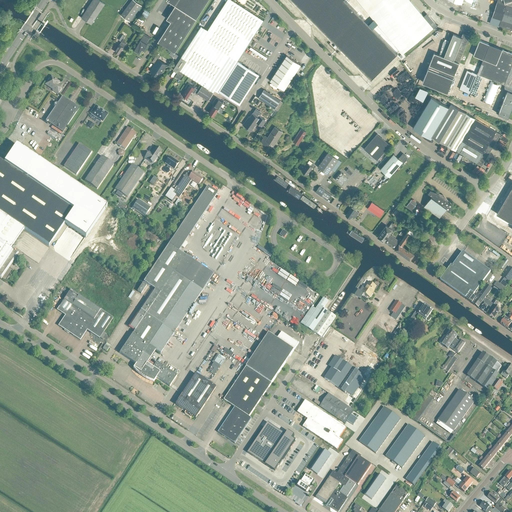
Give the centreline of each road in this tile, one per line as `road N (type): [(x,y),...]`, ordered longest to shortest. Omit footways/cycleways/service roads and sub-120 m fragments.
road 1 (unclassified): [(68,28),(426,275)]
road 2 (unclassified): [(274,210),(57,63),(39,67),(24,92)]
road 3 (secondary): [(225,474),(0,323)]
road 4 (unclassified): [(486,187),(421,148),(319,50)]
road 5 (unknown): [(351,441),(398,470),(410,467),(424,433),(387,407),(370,419)]
road 6 (unclassified): [(225,474),(299,363)]
road 7 (unknown): [(225,134),(294,25)]
road 8 (unclassified): [(274,210),(278,248),(319,274),(335,265),(331,249)]
